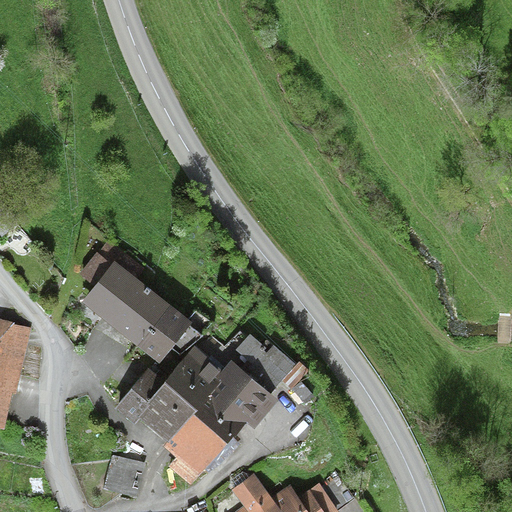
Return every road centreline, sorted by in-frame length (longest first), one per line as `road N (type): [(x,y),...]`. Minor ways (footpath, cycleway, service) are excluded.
road 1 (tertiary): [(425,511),(372,399),(193,157),(118,0)]
road 2 (residential): [(74,511),(56,457),(49,342),(0,274)]
road 3 (track): [(404,0),(433,72),(511,188)]
